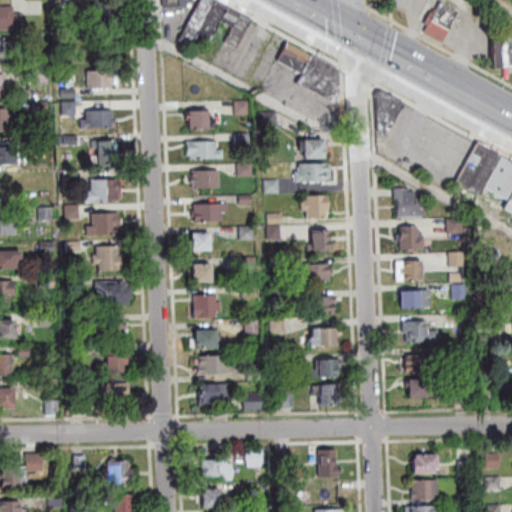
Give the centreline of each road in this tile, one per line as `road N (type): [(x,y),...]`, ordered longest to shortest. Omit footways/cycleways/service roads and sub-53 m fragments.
road 1 (residential): [(169,511),(147,0)]
road 2 (residential): [(511,423),(0,434)]
road 3 (residential): [(377,511),(361,124)]
